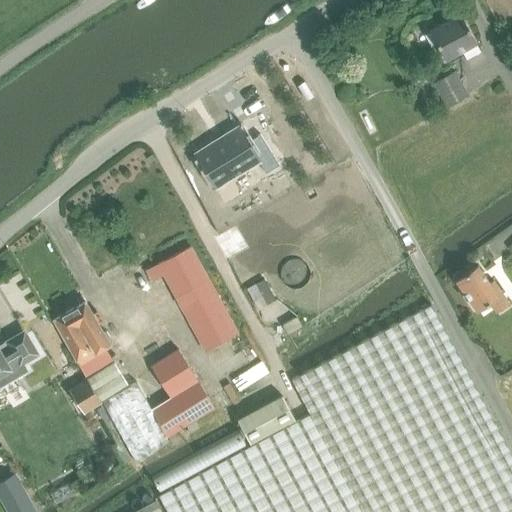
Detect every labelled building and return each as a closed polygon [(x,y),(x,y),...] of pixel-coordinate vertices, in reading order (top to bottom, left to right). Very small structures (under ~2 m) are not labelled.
[(445,58),(477,41),(461,13),(430,30),(445,58)] [(445,106),(468,93),(456,70),(433,83),(445,106)] [(266,172),(279,164),(260,133),(247,142),(238,127),(195,154),(215,186),(258,159),(266,172)] [(191,247),(148,270),(154,281),(164,276),(204,350),(238,332),(191,247)] [(498,314),(511,306),(496,283),(492,286),(480,267),(471,273),(469,271),(460,277),(461,280),(458,282),(478,312),(491,303),(498,314)] [(87,300),(55,319),(60,328),(80,364),(86,374),(112,359),(106,348),(112,344),(110,340),(111,336),(108,331),(104,331),(87,300)] [(164,511),(511,511),(511,456),(431,307),(291,382),(308,415),(156,497),(164,511)] [(302,327),(297,318),(283,326),(288,335),(302,327)] [(0,392),(4,390),(6,393),(23,384),(20,379),(37,370),(33,364),(47,356),(32,330),(26,334),(25,332),(24,330),(23,331),(8,340),(8,339),(6,340),(6,341),(0,344),(0,392)] [(170,440),(166,434),(212,404),(178,349),(150,367),(169,397),(150,408),(134,382),(103,401),(138,464),(170,440)] [(113,361),(86,378),(101,401),(127,385),(113,361)] [(86,378),(69,390),(84,413),(101,401),(86,378)] [(294,420),(282,397),(238,421),(250,444),(294,420)] [(0,496),(8,511),(36,511),(15,473),(0,481),(0,496)] [(69,482),(49,493),(54,503),(74,493),(69,482)] [(160,511),(155,501),(133,511),(160,511)]
